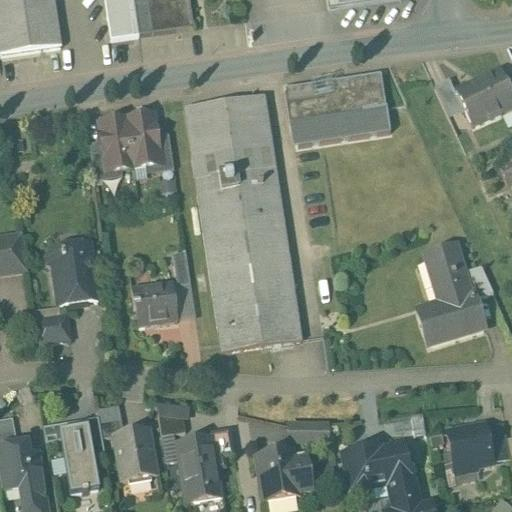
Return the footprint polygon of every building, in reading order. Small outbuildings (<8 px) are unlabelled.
[(0,0),(0,58),(32,54),(36,56),(60,53),(62,49),(61,41),(58,39),(51,0),(0,0)] [(104,0),(110,42),(138,38),(131,0),(104,0)] [(131,0),(138,38),(192,31),(187,0),(131,0)] [(399,0),(326,0),(328,12),(399,1),(399,0)] [(511,102),(499,75),(455,96),(459,104),(471,129),(511,110),(511,102)] [(448,84),(434,90),(444,111),(459,104),(455,96),(454,97),(448,84)] [(374,87),(301,98),(300,95),(285,97),(285,96),(283,97),(288,126),(294,125),(378,112),(378,111),(374,87)] [(264,100),(183,112),(191,163),(271,150),(264,100)] [(378,112),(294,125),(298,150),(390,136),(386,109),(378,111),(378,112)] [(152,119),(125,123),(133,173),(160,169),(159,167),(156,140),(152,119)] [(133,173),(125,123),(98,127),(101,148),(105,171),(106,177),(133,173)] [(168,139),(156,140),(159,167),(172,165),(168,139)] [(101,148),(89,150),(92,173),(105,171),(101,148)] [(511,166),(499,172),(507,190),(511,187),(511,166)] [(274,170),(194,182),(221,358),(301,346),(274,170)] [(20,238),(0,241),(0,278),(25,275),(20,238)] [(89,247),(58,252),(60,271),(57,275),(53,276),(58,311),(69,309),(69,306),(85,303),(86,307),(97,305),(96,294),(100,288),(94,283),(89,247)] [(455,250),(430,258),(440,290),(435,291),(439,306),(433,308),(434,313),(418,318),(423,336),(428,335),(433,349),(483,334),(473,303),(465,275),(463,275),(455,250)] [(185,256),(172,258),(177,290),(190,288),(185,256)] [(492,297),(480,270),(465,275),(473,303),(492,297)] [(171,289),(130,295),(133,311),(132,311),(133,313),(135,313),(137,330),(176,325),(171,289)] [(66,320),(35,325),(38,349),(70,344),(66,320)] [(117,411),(97,415),(99,426),(119,423),(117,411)] [(421,418),(410,420),(410,421),(412,434),(413,440),(424,438),(421,418)] [(183,423),(158,420),(161,440),(173,438),(185,436),(183,423)] [(97,421),(84,424),(85,431),(87,430),(92,459),(104,457),(97,421)] [(410,421),(385,425),(387,438),(412,434),(410,421)] [(119,423),(99,426),(101,442),(113,440),(113,439),(123,437),(121,423),(119,423)] [(10,424),(0,425),(0,438),(13,436),(10,424)] [(325,427),(290,427),(290,445),(325,445),(325,427)] [(85,431),(60,435),(59,428),(43,431),(45,447),(60,445),(70,499),(81,497),(81,499),(87,498),(87,496),(98,493),(92,459),(87,430),(85,431)] [(500,428),(484,431),(488,451),(504,447),(500,428)] [(483,429),(446,437),(454,475),(491,467),(491,465),(488,451),(484,431),(483,429)] [(123,437),(113,439),(113,440),(121,487),(156,480),(148,433),(123,437)] [(230,433),(210,437),(210,440),(219,439),(223,460),(235,458),(230,433)] [(13,436),(0,438),(0,450),(16,447),(14,436),(13,436)] [(173,438),(161,440),(166,466),(177,464),(174,447),(175,446),(173,438)] [(175,446),(174,447),(177,464),(184,508),(222,502),(217,471),(224,470),(223,460),(219,439),(210,440),(175,446)] [(16,447),(0,450),(0,464),(28,460),(26,446),(16,447)] [(400,449),(342,461),(342,460),(341,460),(346,487),(353,485),(349,500),(366,504),(369,491),(386,487),(391,511),(430,511),(429,509),(419,511),(414,491),(410,491),(401,447),(400,448),(400,449)] [(504,447),(488,451),(491,465),(507,462),(504,447)] [(292,455),(255,461),(262,506),(299,500),(299,496),(296,478),(292,455)] [(45,511),(37,459),(28,460),(0,464),(0,470),(4,493),(21,491),(24,511),(45,511)] [(307,477),(296,478),(299,496),(310,495),(307,477)]
